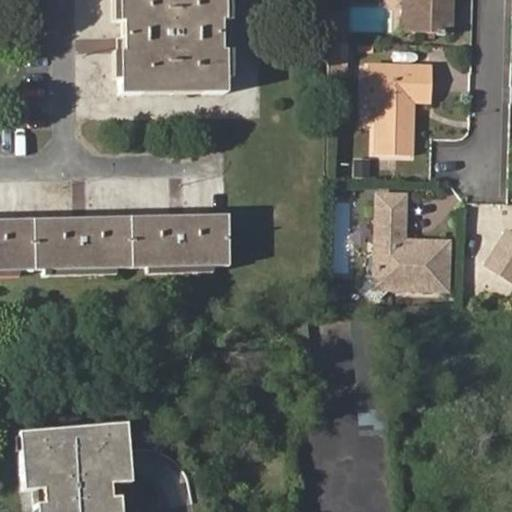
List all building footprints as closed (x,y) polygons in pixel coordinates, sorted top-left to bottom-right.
[(117,0),(118,96),(225,95),(224,0),(117,0)] [(399,0),(399,35),(408,36),(408,0),(399,0)] [(408,0),(408,36),(453,38),(453,0),(408,0)] [(330,27),(330,46),(345,47),(345,27),(330,27)] [(345,47),(330,46),(329,67),(344,67),(345,47)] [(368,69),(367,103),(377,114),(374,160),(410,162),(413,119),(405,111),(413,106),(428,107),(429,72),(368,69)] [(400,198),(373,197),(370,289),(442,292),(444,245),(399,243),(400,198)] [(0,221),(0,272),(226,268),(226,218),(0,221)] [(511,233),(510,232),(489,265),(511,280),(511,233)] [(382,382),(375,321),(352,323),(359,384),(382,382)] [(123,425),(14,436),(20,495),(32,494),(34,511),(119,511),(117,485),(128,483),(126,462),(123,425)]
